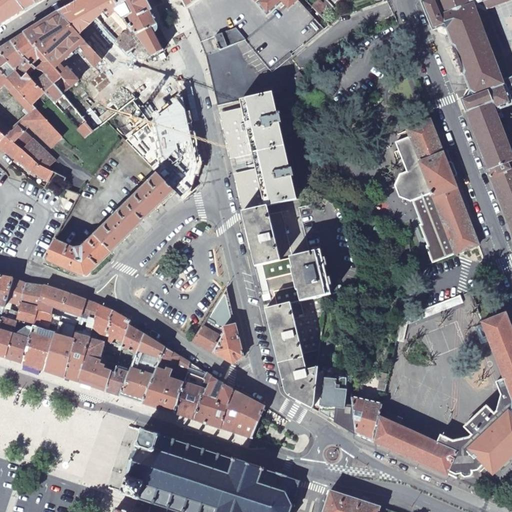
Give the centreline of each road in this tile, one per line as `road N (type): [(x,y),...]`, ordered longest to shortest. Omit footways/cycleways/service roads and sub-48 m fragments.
road 1 (residential): [(0,373),(312,467)]
road 2 (residential): [(406,0),(511,272)]
road 3 (residential): [(124,267),(131,312),(268,393)]
road 4 (residential): [(222,198),(268,393)]
road 5 (residential): [(183,19),(222,198)]
road 6 (residential): [(482,511),(351,448)]
road 7 (residential): [(124,267),(89,288),(0,269)]
road 8 (residential): [(326,470),(447,511)]
road 9 (residential): [(222,198),(188,207),(124,267)]
